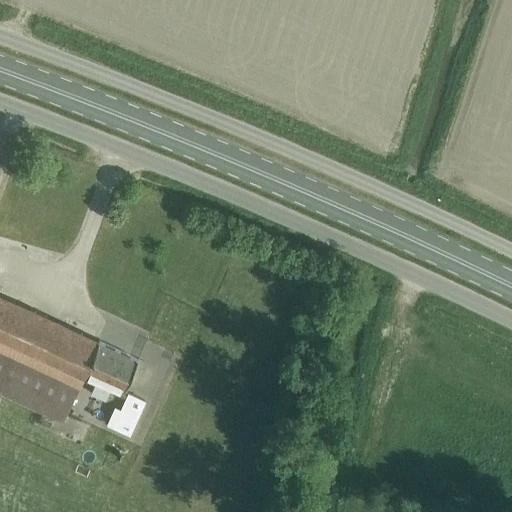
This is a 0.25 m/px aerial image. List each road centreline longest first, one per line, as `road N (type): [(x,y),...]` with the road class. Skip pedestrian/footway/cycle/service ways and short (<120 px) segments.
road 1 (unclassified): [(0,33),(343,172),(511,252)]
road 2 (unclassified): [(511,324),(299,226),(0,106)]
road 3 (primary): [(511,289),(145,128),(0,77)]
